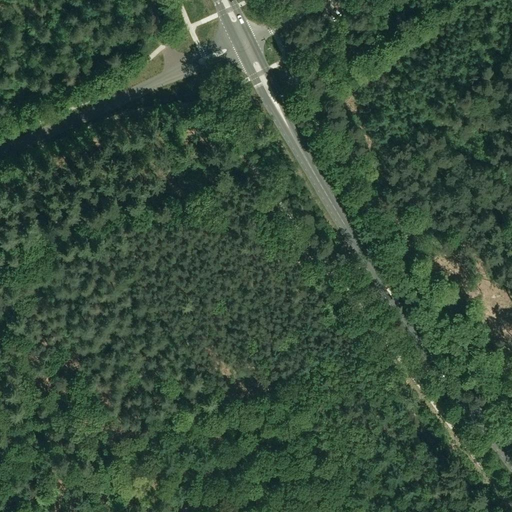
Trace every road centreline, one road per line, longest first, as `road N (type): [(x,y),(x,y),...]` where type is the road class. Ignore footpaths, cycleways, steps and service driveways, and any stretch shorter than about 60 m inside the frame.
road 1 (secondary): [(511,467),(329,205),(243,41)]
road 2 (unclassified): [(0,151),(243,41)]
